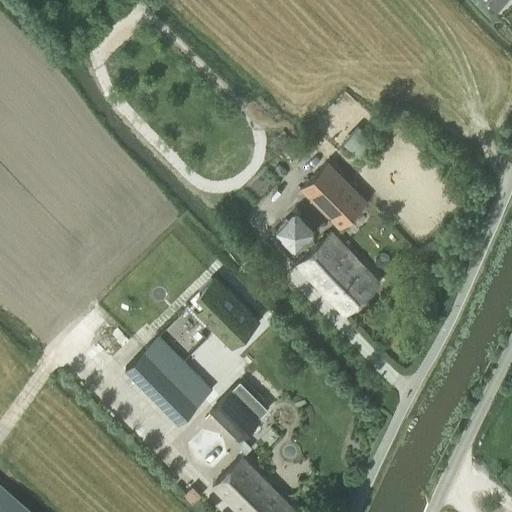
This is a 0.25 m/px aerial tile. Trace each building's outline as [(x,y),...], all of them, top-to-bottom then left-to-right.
[(340,226),(366,199),(326,159),(299,186),(340,226)] [(344,313),(378,281),(330,229),(296,262),(344,313)] [(199,315),(231,347),(257,322),(248,313),(250,311),(227,288),(225,290),(214,279),(198,296),(207,306),(199,315)] [(161,335),(127,369),(179,422),(213,388),(161,335)] [(265,410),(237,381),(211,407),(239,436),(265,410)] [(239,511),(296,511),(241,455),(211,483),(239,511)] [(16,511),(0,497),(0,511),(16,511)]
